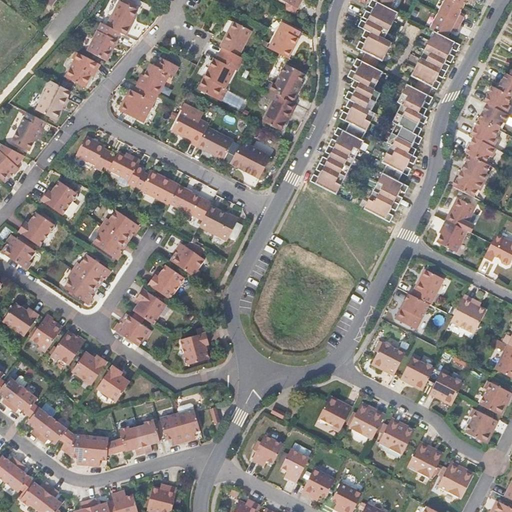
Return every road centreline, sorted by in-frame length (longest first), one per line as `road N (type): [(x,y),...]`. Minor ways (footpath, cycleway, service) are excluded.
road 1 (unclassified): [(401,241),(432,178),(438,122),(502,0)]
road 2 (residential): [(210,465),(179,458),(79,480),(0,427)]
road 3 (unclassified): [(333,0),(329,96),(270,211)]
road 4 (residential): [(270,211),(84,110)]
road 5 (residential): [(495,464),(332,367)]
road 6 (residential): [(91,326),(177,382),(255,369)]
road 7 (unclassified): [(270,211),(227,306),(234,339),(255,369)]
road 8 (unclassified): [(332,367),(351,345),(401,241)]
road 9 (residential): [(0,217),(84,110)]
road 10 (residential): [(511,296),(401,241)]
